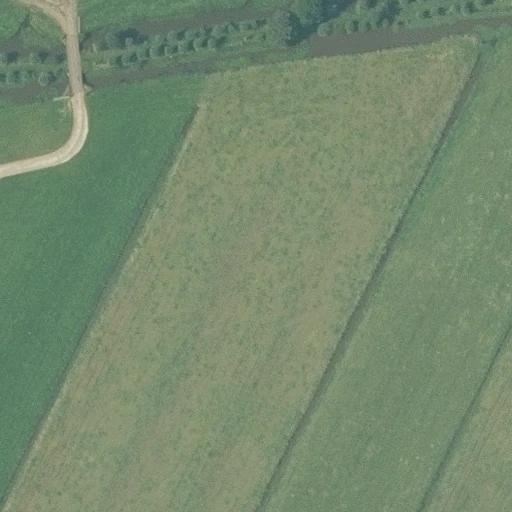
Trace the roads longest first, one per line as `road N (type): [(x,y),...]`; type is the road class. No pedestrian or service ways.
road 1 (track): [(0,74),(481,0)]
road 2 (track): [(0,175),(67,152),(78,108),(71,35)]
